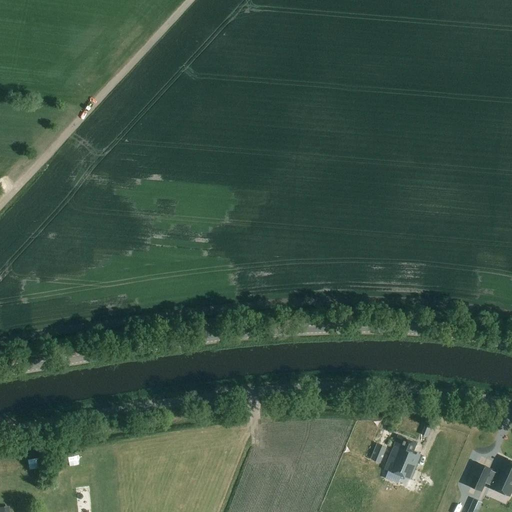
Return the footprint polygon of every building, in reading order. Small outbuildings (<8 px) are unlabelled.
[(409,479),(419,456),(412,453),(417,442),(399,434),(384,468),(409,479)] [(381,462),(387,447),(377,443),(371,459),(381,462)] [(484,459),(486,452),(473,449),(471,455),(484,459)] [(476,463),(466,485),(480,491),(481,489),(483,484),(484,482),(490,485),(489,487),(498,491),(509,496),(511,488),(511,461),(504,458),(497,473),(490,470),(490,469),(482,465),(479,464),(476,463)] [(420,485),(426,487),(429,477),(423,476),(420,485)] [(56,481),(54,491),(66,493),(68,483),(56,481)] [(382,489),(373,511),(401,511),(407,498),(382,489)] [(473,499),(467,511),(476,511),(481,502),(473,499)]
